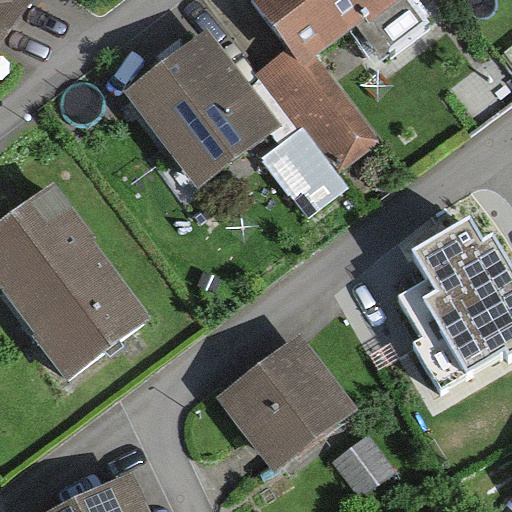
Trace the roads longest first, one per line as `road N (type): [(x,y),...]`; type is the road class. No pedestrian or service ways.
road 1 (residential): [(511,144),(322,275),(147,412)]
road 2 (residential): [(0,113),(149,0)]
road 3 (residential): [(147,412),(11,510)]
